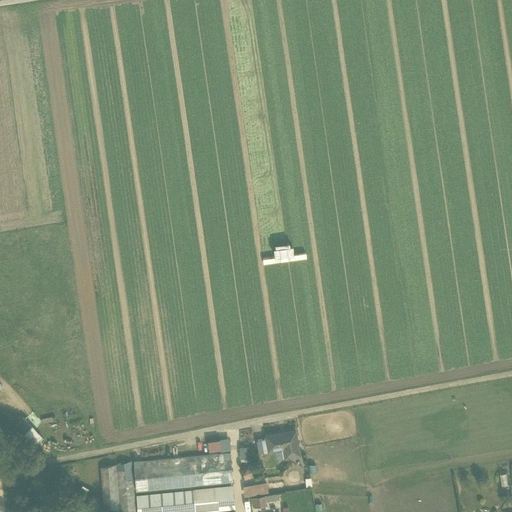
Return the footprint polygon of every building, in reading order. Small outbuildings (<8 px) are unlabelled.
[(295,430),(265,435),(268,451),(283,448),(285,458),(300,455),(295,430)] [(211,449),(231,447),(230,438),(210,439),(211,449)] [(263,439),(256,440),(259,453),(265,451),(263,439)] [(230,450),(133,458),(136,489),(233,480),(230,450)] [(135,511),(131,458),(100,465),(103,502),(129,511),(135,511)] [(245,477),(258,473),(256,466),(243,470),(245,477)] [(244,484),(245,496),(262,495),(261,493),(269,492),(268,482),(244,484)] [(233,484),(136,492),(137,511),(168,511),(235,507),(233,484)] [(253,506),(281,506),(280,494),(253,495),(253,506)]
